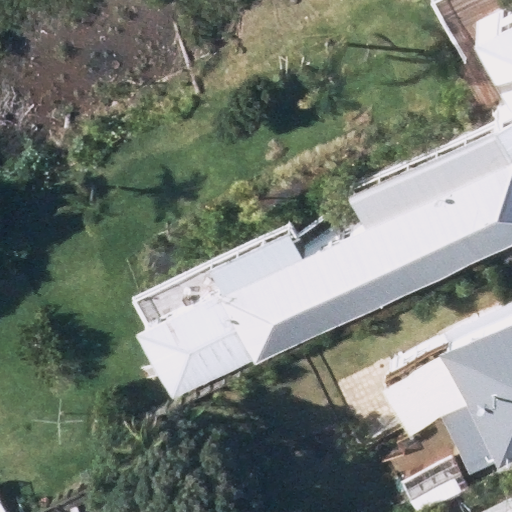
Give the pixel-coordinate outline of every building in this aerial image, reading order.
[(351,166),(365,194),(403,268),(511,214),(511,0),(489,0),(471,9),(510,88),(351,166)] [(182,375),(403,268),(365,194),(309,221),(299,200),(144,275),(154,297),(145,301),(182,375)] [(487,452),(511,439),(511,283),(418,328),(421,334),(376,355),(406,419),(390,428),(398,444),(382,452),(400,490),(414,485),(419,498),(459,478),(450,460),(483,443),(487,452)] [(120,511),(121,491),(91,489),(89,511),(120,511)] [(511,511),(511,507),(510,509),(503,497),(472,511),(511,511)] [(0,511),(14,511),(10,503),(0,507),(0,511)]
